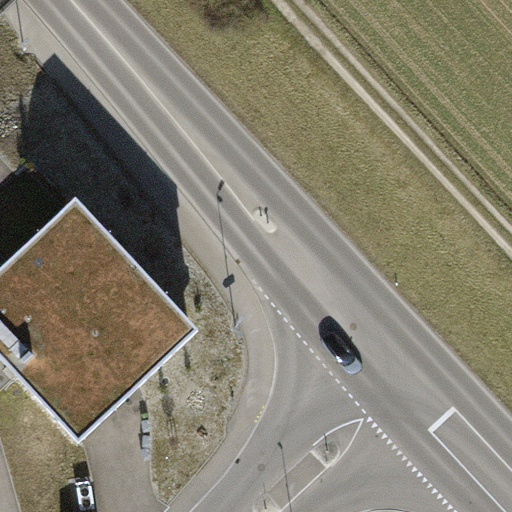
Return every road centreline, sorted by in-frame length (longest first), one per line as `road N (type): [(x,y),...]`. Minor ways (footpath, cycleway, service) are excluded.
road 1 (tertiary): [(71,0),(376,335)]
road 2 (track): [(287,0),(511,241)]
road 3 (unclassified): [(376,335),(269,447),(227,511)]
road 4 (unclassified): [(315,511),(483,451)]
road 5 (tertiary): [(376,335),(483,451)]
